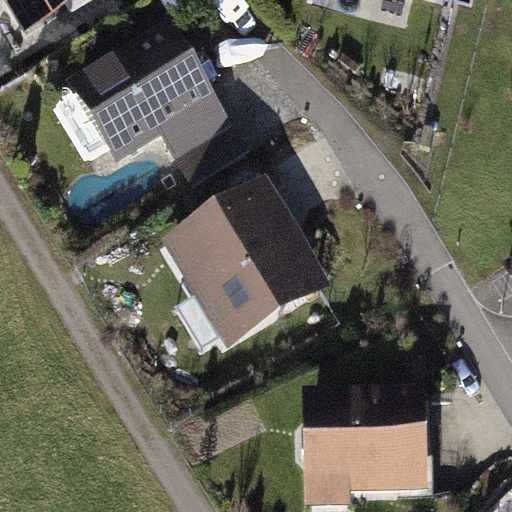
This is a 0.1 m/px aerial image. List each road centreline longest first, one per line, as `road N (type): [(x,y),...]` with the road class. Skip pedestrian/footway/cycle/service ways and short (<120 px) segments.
road 1 (residential): [(511,399),(337,128),(247,43)]
road 2 (residential): [(0,217),(172,511)]
